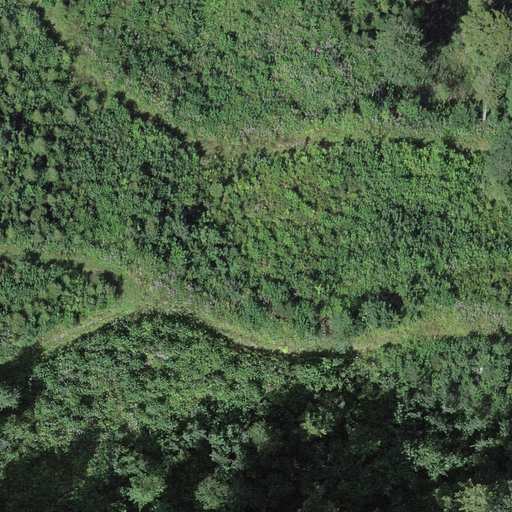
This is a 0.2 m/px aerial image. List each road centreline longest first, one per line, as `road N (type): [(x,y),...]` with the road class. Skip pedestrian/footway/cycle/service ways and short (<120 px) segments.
road 1 (track): [(511,148),(197,143),(96,75),(26,0)]
road 2 (track): [(0,258),(98,266),(166,308),(296,345),(467,331),(511,338)]
road 3 (track): [(0,364),(102,322),(138,291)]
